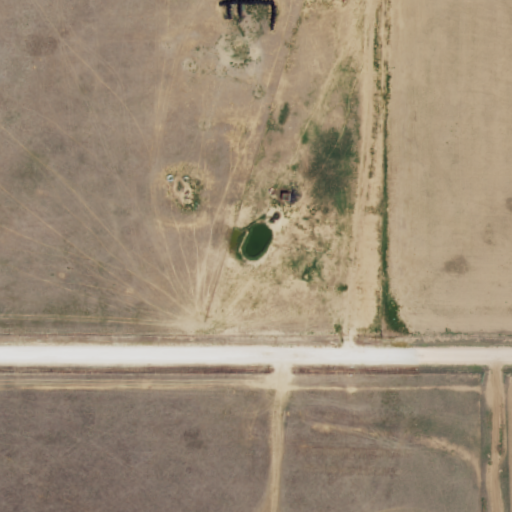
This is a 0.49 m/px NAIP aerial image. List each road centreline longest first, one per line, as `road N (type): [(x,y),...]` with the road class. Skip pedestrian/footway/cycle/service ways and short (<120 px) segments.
road 1 (residential): [(511,354),(0,351)]
road 2 (track): [(493,354),(497,511)]
